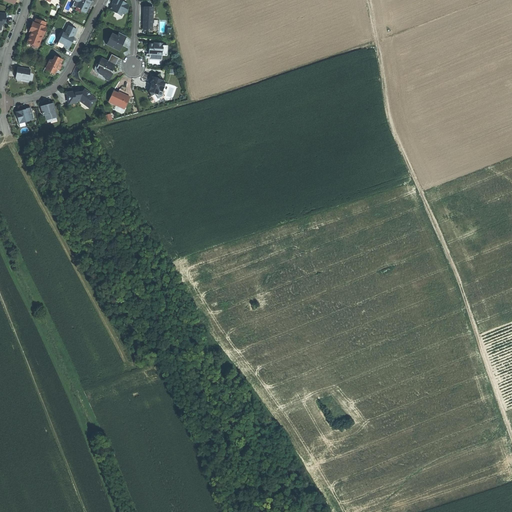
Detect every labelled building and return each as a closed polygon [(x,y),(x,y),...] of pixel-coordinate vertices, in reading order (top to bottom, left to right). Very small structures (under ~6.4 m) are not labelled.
[(91,1),(90,0),(74,0),(74,1),(75,1),(78,2),(75,7),(81,10),(81,12),(85,14),(88,8),(87,6),(88,4),(90,4),(91,1)] [(120,0),(113,0),(112,2),(113,3),(109,10),(117,14),(119,12),(122,13),(123,14),(125,13),(128,12),(127,9),(128,6),(128,4),(125,3),(124,2),(124,3),(121,2),(122,1),(120,0)] [(144,19),(143,31),(151,31),(152,8),(144,8),(144,19)] [(34,24),(32,23),(30,28),(32,29),(31,32),(29,36),(27,43),(38,47),(41,37),(42,37),(46,28),(44,27),(34,24)] [(72,38),(76,30),(68,26),(64,34),(62,33),(58,42),(64,45),(63,47),(68,49),(71,43),(70,43),(72,38)] [(111,34),(108,40),(110,41),(108,45),(119,51),(121,45),(125,36),(118,33),(116,36),(111,34)] [(160,55),(162,55),(162,44),(156,44),(155,45),(149,44),(149,45),(147,46),(147,48),(148,49),(148,52),(148,55),(149,55),(160,55)] [(115,66),(118,58),(111,55),(108,62),(101,59),(98,66),(96,69),(99,70),(98,72),(98,75),(104,77),(105,80),(109,82),(112,74),(111,74),(109,73),(110,71),(112,72),(115,66)] [(45,68),(45,69),(46,70),(46,71),(53,74),(54,74),(56,70),(57,68),(59,69),(60,67),(61,65),(60,64),(62,61),(55,57),(54,60),(53,60),(49,61),(45,68)] [(30,70),(17,68),(16,73),(15,78),(17,81),(19,81),(21,80),(21,79),(28,81),(30,70)] [(162,91),(164,83),(161,82),(159,81),(158,80),(156,79),(156,78),(152,77),(151,80),(150,83),(151,84),(148,92),(149,92),(151,96),(154,94),(155,94),(156,90),(158,90),(162,91)] [(91,95),(83,90),(80,94),(79,92),(74,93),(74,92),(70,93),(66,93),(68,104),(76,103),(76,102),(79,101),(80,102),(82,100),(86,102),(84,104),(89,107),(88,108),(89,108),(95,99),(90,96),(91,95)] [(123,95),(118,92),(117,94),(112,92),(107,102),(117,107),(118,105),(124,108),(129,98),(123,95)] [(82,100),(80,102),(88,108),(89,107),(84,104),(86,102),(82,100)] [(55,117),(52,104),(46,105),(40,107),(42,112),(43,112),(44,116),(45,120),(52,119),(52,118),(55,117)] [(18,124),(33,120),(30,108),(25,109),(25,110),(23,111),(21,111),(15,112),(18,124)]
